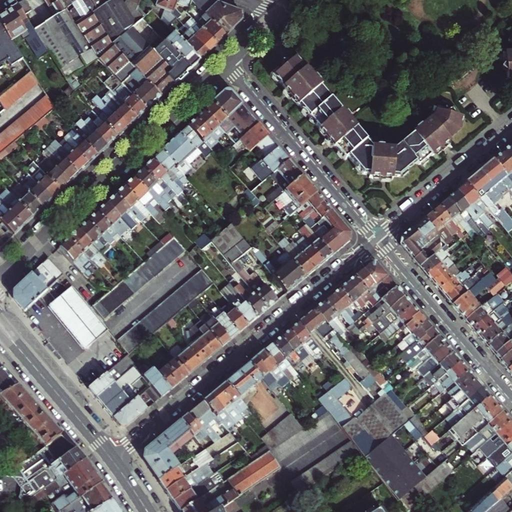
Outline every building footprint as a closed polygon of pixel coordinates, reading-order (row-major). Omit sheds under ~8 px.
[(27,7),(22,0),(17,0),(14,2),(20,11),(27,7)] [(70,22),(56,0),(42,0),(46,5),(48,3),(53,11),(50,12),(51,14),(45,19),(31,28),(45,50),(57,67),(86,48),(70,22)] [(56,0),(70,22),(93,9),(87,0),(56,0)] [(119,3),(116,0),(108,0),(93,9),(70,22),(86,48),(92,57),(102,68),(117,55),(115,52),(109,46),(114,41),(127,29),(132,23),(119,3)] [(87,0),(93,9),(108,0),(87,0)] [(120,0),(119,3),(132,23),(138,18),(131,11),(133,6),(135,0),(120,0)] [(173,1),(173,0),(151,0),(153,3),(152,6),(158,8),(154,17),(163,27),(172,19),(168,14),(170,10),(173,1)] [(192,14),(188,17),(213,45),(217,41),(222,36),(187,0),(185,6),(192,14)] [(237,12),(207,0),(187,0),(222,36),(230,29),(238,21),(237,12)] [(31,28),(20,11),(14,2),(4,9),(0,11),(0,25),(9,41),(23,32),(37,55),(45,50),(31,28)] [(141,15),(133,6),(131,11),(138,18),(141,15)] [(170,10),(168,14),(172,19),(173,19),(176,17),(170,10)] [(213,45),(188,17),(179,26),(183,31),(204,53),(208,49),(213,45)] [(0,57),(3,56),(8,63),(19,56),(9,41),(0,25),(0,57)] [(132,60),(145,48),(127,29),(114,41),(120,48),(132,60)] [(204,53),(183,31),(175,39),(195,62),(200,57),(204,53)] [(191,65),(195,62),(175,39),(171,36),(162,44),(187,70),(191,65)] [(180,76),(187,70),(162,44),(157,38),(145,48),(160,65),(167,72),(163,77),(170,85),(180,76)] [(120,48),(114,41),(109,46),(115,52),(120,48)] [(132,60),(120,48),(115,52),(117,55),(127,65),(132,60)] [(118,85),(143,111),(150,105),(161,94),(170,85),(163,77),(156,69),(160,65),(145,48),(132,60),(127,65),(132,71),(127,76),(118,85)] [(511,49),(506,54),(504,52),(504,63),(499,68),(504,72),(504,80),(511,80),(511,49)] [(127,65),(117,55),(102,68),(108,74),(118,85),(127,76),(132,71),(127,65)] [(443,143),(455,133),(459,119),(451,117),(446,110),(440,115),(431,112),(429,117),(407,135),(408,136),(392,151),(367,150),(351,131),(352,130),(337,112),(336,113),(316,89),(317,88),(302,70),(300,72),(290,60),(284,65),(276,65),(275,73),(270,77),(280,89),(279,90),(288,101),(294,108),(295,107),(315,131),(314,132),(322,141),(329,149),(330,148),(341,161),(344,158),(359,176),(365,177),(365,180),(376,181),(388,181),(389,178),(395,178),(412,164),(415,167),(426,158),(427,160),(436,152),(445,145),(443,143)] [(167,72),(160,65),(156,69),(163,77),(167,72)] [(34,81),(28,70),(0,93),(0,106),(2,108),(34,81)] [(104,90),(133,121),(137,116),(143,111),(118,85),(108,74),(98,84),(104,90)] [(104,90),(95,99),(124,130),(129,124),(133,121),(104,90)] [(216,128),(232,145),(238,140),(254,126),(246,117),(225,94),(220,93),(212,101),(201,112),(216,128)] [(124,130),(95,99),(91,94),(86,99),(97,110),(92,115),(92,116),(114,139),(119,134),(124,130)] [(0,150),(20,134),(29,126),(40,117),(49,109),(51,107),(44,95),(0,131),(0,150)] [(216,128),(201,112),(198,115),(193,119),(208,135),(215,143),(219,139),(212,131),(216,128)] [(114,139),(92,116),(87,120),(83,116),(78,120),(104,148),(109,143),(114,139)] [(43,121),(40,117),(29,126),(33,130),(43,121)] [(104,148),(78,120),(75,117),(70,122),(79,132),(74,136),(94,158),(99,153),(104,148)] [(189,123),(185,127),(207,150),(212,146),(205,138),(208,135),(193,119),(189,123)] [(254,126),(238,140),(242,144),(240,146),(242,149),(244,147),(248,151),(251,148),(263,137),(258,131),(254,126)] [(185,165),(190,161),(195,156),(198,153),(203,159),(209,153),(207,150),(185,127),(165,145),(157,153),(180,177),(188,168),(185,165)] [(94,158),(74,136),(67,129),(58,137),(85,166),(90,161),(94,158)] [(54,146),(51,149),(75,175),(80,171),(85,166),(58,137),(54,141),(58,146),(56,148),(54,146)] [(258,163),(269,176),(273,173),(285,162),(272,147),(263,137),(251,148),(262,160),(258,163)] [(511,150),(509,146),(504,150),(499,155),(511,169),(511,150)] [(75,175),(51,149),(46,153),(41,148),(37,152),(43,159),(66,184),(71,179),(75,175)] [(153,157),(148,162),(167,182),(172,178),(179,186),(184,181),(182,179),(180,177),(157,153),(153,157)] [(511,175),(511,173),(511,169),(499,155),(495,158),(490,162),(511,188),(511,175)] [(202,164),(195,156),(190,161),(197,168),(202,164)] [(34,168),(57,192),(62,187),(66,184),(43,159),(34,168)] [(53,196),(57,192),(34,168),(29,162),(23,168),(21,165),(18,168),(25,176),(48,201),(53,196)] [(167,182),(148,162),(144,166),(139,170),(161,193),(164,190),(169,195),(174,200),(179,195),(167,182)] [(285,162),(273,173),(287,189),(299,179),(291,169),(285,162)] [(475,174),(463,185),(490,216),(496,210),(488,200),(502,189),(510,199),(511,196),(511,188),(490,162),(475,174)] [(191,171),(188,168),(180,177),(182,179),(191,171)] [(135,174),(130,179),(152,202),(155,206),(162,213),(167,209),(161,202),(158,199),(162,195),(161,193),(139,170),(135,174)] [(48,201),(25,176),(17,184),(40,209),(45,204),(48,201)] [(152,202),(130,179),(126,183),(121,188),(136,204),(153,221),(157,226),(161,223),(150,211),(146,207),(152,202)] [(296,212),(305,204),(314,196),(306,187),(299,179),(287,189),(281,195),(296,212)] [(35,213),(40,209),(17,184),(7,193),(9,196),(29,218),(35,213)] [(490,216),(463,185),(458,189),(454,193),(461,201),(468,209),(492,237),(501,229),(490,216)] [(117,192),(112,196),(127,212),(138,224),(143,219),(132,208),(136,204),(121,188),(117,192)] [(165,199),(169,195),(164,190),(161,193),(162,195),(165,199)] [(9,196),(7,193),(0,199),(3,202),(9,196)] [(459,203),(461,201),(454,193),(449,197),(443,201),(456,216),(469,230),(472,227),(492,250),(499,244),(492,237),(468,209),(466,210),(459,203)] [(29,218),(9,196),(3,202),(0,199),(0,198),(0,204),(0,205),(20,228),(25,223),(29,218)] [(107,201),(103,205),(123,226),(126,230),(129,232),(134,227),(123,216),(127,212),(112,196),(107,201)] [(314,196),(305,204),(307,207),(301,212),(305,217),(320,204),(317,201),(314,196)] [(257,206),(252,200),(247,204),(253,210),(257,206)] [(456,216),(443,201),(440,204),(437,207),(449,222),(456,216)] [(150,211),(155,206),(152,202),(146,207),(150,211)] [(320,204),(305,217),(309,222),(315,217),(319,221),(328,213),(324,209),(320,204)] [(20,228),(0,205),(0,223),(11,236),(16,232),(20,228)] [(98,209),(93,214),(117,239),(121,234),(118,231),(123,226),(103,205),(98,209)] [(433,210),(428,214),(440,229),(449,222),(437,207),(433,210)] [(138,224),(127,212),(123,216),(134,227),(138,224)] [(298,223),(302,220),(295,212),(292,215),(298,223)] [(320,238),(315,242),(328,258),(334,252),(339,249),(347,241),(348,237),(342,229),(328,213),(319,221),(317,223),(322,228),(316,233),(320,238)] [(117,239),(93,214),(88,218),(83,223),(107,248),(117,239)] [(440,229),(428,214),(425,217),(421,221),(433,235),(440,229)] [(306,232),(309,229),(302,220),(298,223),(306,232)] [(408,259),(416,269),(443,247),(433,235),(421,221),(399,239),(397,246),(408,259)] [(0,246),(11,236),(0,223),(0,246)] [(80,226),(75,231),(98,257),(107,248),(83,223),(80,226)] [(322,228),(317,223),(311,227),(314,230),(316,233),(322,228)] [(126,230),(123,226),(118,231),(121,234),(126,230)] [(311,227),(309,229),(306,232),(309,235),(314,230),(311,227)] [(248,253),(238,242),(230,233),(228,230),(209,247),(228,269),(234,264),(239,260),(243,257),(248,253)] [(71,235),(65,240),(91,267),(97,261),(101,265),(103,262),(98,257),(75,231),(71,235)] [(320,238),(316,233),(311,237),(315,242),(320,238)] [(328,258),(315,242),(312,245),(306,238),(301,242),(320,265),(324,261),(328,258)] [(91,267),(65,240),(61,244),(56,249),(82,276),(91,267)] [(312,271),(299,256),(294,260),(291,257),(293,256),(279,240),(273,245),(283,257),(302,280),(307,276),(312,271)] [(91,308),(102,322),(183,256),(171,242),(162,250),(91,308)] [(293,249),(299,256),(312,271),(315,269),(320,265),(301,242),(293,249)] [(423,277),(445,259),(450,255),(443,247),(416,269),(420,273),(423,277)] [(256,255),(252,259),(260,267),(264,264),(256,255)] [(293,287),(302,280),(283,257),(277,262),(277,266),(281,270),(272,277),(273,274),(269,269),(269,270),(266,267),(262,270),(284,295),(293,287)] [(10,300),(21,314),(30,306),(57,280),(61,276),(46,259),(40,265),(31,273),(10,293),(10,297),(10,300)] [(427,281),(430,285),(450,269),(445,262),(447,261),(445,259),(423,277),(427,281)] [(234,264),(228,269),(244,289),(254,280),(249,274),(244,277),(238,270),(239,270),(234,264)] [(372,265),(368,264),(360,271),(352,278),(364,293),(374,305),(378,302),(393,289),(384,279),(372,265)] [(434,290),(437,293),(457,276),(453,271),(454,270),(452,267),(450,269),(430,285),(434,290)] [(463,323),(478,310),(470,300),(474,300),(484,290),(492,299),(500,292),(511,281),(511,279),(504,270),(493,280),(489,274),(475,285),(449,307),(457,316),(463,323)] [(443,300),(469,278),(463,271),(457,276),(437,293),(440,297),(443,300)] [(198,273),(115,343),(126,357),(210,287),(198,273)] [(364,293),(352,278),(348,281),(343,285),(356,300),(364,293)] [(469,278),(443,300),(446,304),(449,307),(475,285),(469,278)] [(340,288),(336,291),(349,306),(356,300),(343,285),(340,288)] [(273,300),(261,286),(250,296),(251,297),(263,312),(268,308),(275,302),(273,300)] [(78,324),(92,342),(104,331),(68,287),(65,290),(87,317),(78,324)] [(263,312),(251,297),(246,301),(235,289),(231,292),(236,297),(255,319),(259,315),(263,312)] [(393,289),(378,302),(382,307),(365,321),(369,326),(401,299),(398,295),(393,289)] [(87,317),(65,290),(45,306),(63,327),(81,350),(92,342),(78,324),(87,317)] [(333,294),(329,297),(352,324),(355,322),(350,317),(351,316),(345,309),(349,306),(336,291),(333,294)] [(470,332),(501,305),(497,300),(502,295),(500,292),(492,299),(478,310),(463,323),(467,328),(470,332)] [(230,309),(232,312),(245,327),(249,324),(255,319),(236,297),(231,301),(226,296),(222,300),(230,309)] [(352,324),(329,297),(326,300),(322,303),(335,318),(345,330),(352,324)] [(401,299),(369,326),(365,329),(368,333),(370,330),(372,331),(382,323),(387,328),(390,326),(410,309),(406,304),(401,299)] [(318,307),(312,311),(335,339),(341,334),(331,322),(335,318),(322,303),(318,307)] [(477,340),(508,313),(501,305),(470,332),(471,333),(473,336),(477,340)] [(232,312),(230,309),(220,318),(222,321),(232,312)] [(412,312),(410,309),(390,326),(394,331),(391,333),(393,336),(399,331),(402,329),(409,323),(408,321),(415,315),(412,312)] [(307,339),(313,333),(321,342),(326,339),(327,343),(327,344),(342,361),(339,363),(342,366),(346,363),(352,358),(351,358),(335,339),(312,311),(310,313),(308,315),(302,320),(300,322),(295,325),(307,339)] [(245,327),(232,312),(222,321),(235,336),(240,332),(245,327)] [(235,336),(222,321),(220,318),(217,313),(209,320),(209,321),(221,335),(220,336),(226,343),(231,339),(235,336)] [(480,344),(484,348),(510,326),(506,321),(511,317),(508,313),(477,340),(480,344)] [(402,329),(399,331),(405,338),(423,324),(419,320),(415,315),(408,321),(409,323),(402,329)] [(201,328),(206,334),(219,350),(222,346),(226,343),(220,336),(221,335),(209,321),(201,328)] [(372,340),(387,328),(382,323),(372,331),(369,336),(372,340)] [(197,324),(189,330),(186,332),(182,333),(183,342),(187,342),(187,345),(188,346),(202,363),(211,356),(219,350),(206,334),(201,328),(197,324)] [(426,328),(423,324),(405,338),(397,345),(404,354),(414,345),(415,346),(423,339),(421,337),(429,331),(426,328)] [(490,355),(497,364),(511,350),(511,338),(510,336),(511,334),(511,324),(510,326),(484,348),(490,355)] [(318,353),(307,339),(295,325),(292,328),(287,332),(307,356),(310,360),(318,353)] [(415,346),(414,345),(404,354),(397,360),(404,367),(436,340),(433,336),(429,331),(421,337),(423,339),(415,346)] [(307,356),(287,332),(283,335),(278,340),(298,363),(307,356)] [(290,371),(299,364),(298,363),(278,340),(275,343),(270,346),(290,371)] [(404,367),(411,375),(443,348),(441,345),(436,340),(404,367)] [(179,353),(180,356),(171,364),(183,379),(193,371),(202,363),(188,346),(179,353)] [(290,371),(270,346),(266,350),(262,353),(288,385),(295,378),(290,371)] [(429,374),(450,356),(447,352),(443,348),(411,375),(413,379),(425,369),(429,374)] [(500,368),(504,372),(511,365),(511,350),(497,364),(500,368)] [(288,385),(262,353),(258,356),(253,360),(274,385),(279,391),(288,385)] [(351,358),(352,358),(358,365),(362,362),(355,354),(351,358)] [(429,389),(431,387),(458,365),(455,361),(450,356),(429,374),(421,381),(429,389)] [(91,398),(94,401),(132,370),(134,369),(125,358),(85,391),(87,394),(91,398)] [(406,423),(399,415),(394,409),(385,397),(358,365),(352,358),(346,363),(357,377),(352,381),(371,404),(350,422),(334,403),(348,391),(348,387),(342,381),(334,388),(316,403),(327,416),(333,423),(348,442),(356,454),(362,461),(386,440),(406,423)] [(274,385),(253,360),(250,363),(246,366),(259,382),(267,391),(274,385)] [(177,384),(183,379),(171,364),(154,378),(167,393),(177,384)] [(439,396),(439,395),(465,373),(462,369),(458,365),(431,387),(439,396)] [(231,392),(238,400),(259,382),(246,366),(235,375),(223,385),(230,393),(231,392)] [(132,370),(94,401),(97,406),(102,411),(129,388),(134,383),(140,379),(132,370)] [(0,397),(17,389),(9,379),(2,371),(0,371),(0,397)] [(167,393),(154,378),(150,373),(141,380),(149,390),(157,401),(163,396),(167,393)] [(465,373),(439,395),(444,401),(441,404),(443,406),(449,401),(472,382),(469,378),(465,373)] [(330,383),(334,388),(342,381),(338,376),(330,383)] [(140,379),(134,383),(143,394),(149,390),(141,380),(140,379)] [(472,382),(449,401),(456,410),(466,402),(480,390),(476,386),(472,382)] [(237,401),(238,400),(231,392),(230,393),(223,385),(220,388),(217,391),(230,407),(233,411),(238,406),(242,412),(244,410),(237,401)] [(105,415),(111,422),(130,406),(125,400),(134,393),(129,388),(102,411),(105,415)] [(0,399),(21,422),(36,409),(26,398),(17,389),(0,397),(0,399)] [(152,405),(157,401),(149,390),(143,394),(152,405)] [(480,390),(466,402),(468,406),(458,414),(455,411),(442,422),(450,431),(488,400),(484,395),(480,390)] [(230,407),(217,391),(212,395),(208,398),(214,406),(216,405),(222,413),(230,407)] [(204,401),(201,404),(214,420),(222,429),(229,422),(225,418),(222,414),(222,413),(216,405),(214,406),(208,398),(204,401)] [(461,446),(500,414),(494,407),(488,400),(450,431),(448,433),(461,446)] [(130,406),(111,422),(114,427),(115,428),(122,430),(140,415),(144,411),(135,401),(130,406)] [(214,420),(201,404),(194,410),(185,418),(193,428),(194,426),(200,433),(214,420)] [(399,405),(394,409),(399,415),(404,411),(399,405)] [(222,414),(225,418),(228,415),(232,420),(229,422),(232,426),(240,419),(233,411),(230,407),(222,413),(222,414)] [(40,413),(36,409),(21,422),(28,430),(43,417),(40,413)] [(404,411),(399,415),(406,423),(410,419),(404,411)] [(300,431),(276,448),(266,454),(274,464),(333,423),(327,416),(325,416),(324,414),(300,431)] [(471,455),(508,424),(505,419),(503,417),(500,414),(461,446),(458,449),(467,459),(471,455)] [(46,448),(62,437),(56,431),(43,417),(28,430),(26,432),(31,438),(34,436),(46,448)] [(266,435),(276,448),(300,431),(288,417),(266,435)] [(182,420),(178,423),(187,435),(189,437),(196,445),(204,438),(200,433),(194,426),(193,428),(185,418),(182,420)] [(406,423),(413,431),(419,426),(412,418),(410,419),(406,423)] [(164,455),(187,435),(178,423),(165,434),(154,443),(164,455)] [(488,450),(492,454),(511,436),(511,428),(508,424),(471,455),(475,460),(488,450)] [(419,426),(413,431),(420,440),(426,435),(419,426)] [(438,441),(430,432),(426,435),(420,440),(428,450),(433,445),(438,441)] [(62,436),(62,437),(46,448),(53,460),(72,447),(67,441),(62,436)] [(484,461),(493,472),(511,454),(511,436),(492,454),(484,461)] [(386,440),(362,461),(394,502),(420,481),(386,440)] [(287,484),(295,496),(356,454),(348,442),(287,484)] [(156,483),(167,476),(156,461),(164,455),(154,443),(141,454),(140,461),(147,472),(156,483)] [(47,488),(52,484),(85,462),(80,455),(73,446),(72,447),(53,460),(46,448),(35,455),(21,464),(9,471),(10,472),(21,473),(28,484),(26,494),(31,500),(41,492),(47,488)] [(215,511),(217,511),(220,509),(278,470),(274,464),(266,454),(225,482),(230,490),(201,509),(196,502),(180,511),(215,511)] [(511,454),(493,472),(501,481),(511,471),(511,454)] [(167,476),(175,470),(164,455),(156,461),(167,476)] [(73,490),(95,475),(91,470),(85,462),(52,484),(47,488),(52,494),(58,501),(64,496),(73,490)] [(420,481),(394,502),(401,511),(405,511),(449,474),(440,464),(420,481)] [(200,484),(213,475),(206,465),(201,468),(204,473),(196,479),(200,484)] [(158,487),(163,494),(179,483),(175,476),(180,472),(177,468),(175,470),(167,476),(156,483),(158,487)] [(170,504),(190,491),(200,484),(196,479),(204,473),(201,468),(179,483),(163,494),(166,499),(170,504)] [(511,471),(501,481),(468,511),(486,511),(498,502),(511,489),(511,471)] [(209,493),(224,483),(217,472),(213,475),(200,484),(190,491),(195,499),(197,497),(199,500),(203,497),(200,493),(206,489),(209,493)] [(71,505),(82,498),(102,484),(98,479),(95,475),(73,490),(76,494),(67,500),(71,505)] [(90,511),(112,500),(108,492),(102,484),(82,498),(71,505),(61,511),(90,511)] [(64,496),(58,501),(52,494),(47,488),(41,492),(45,496),(57,511),(61,511),(71,505),(67,500),(64,496)] [(200,493),(203,497),(209,493),(206,489),(200,493)] [(175,511),(180,511),(196,502),(199,500),(197,497),(195,499),(190,491),(170,504),(174,510),(175,511)] [(45,496),(41,492),(31,500),(30,501),(34,505),(45,496)] [(111,511),(118,509),(116,505),(112,500),(90,511),(111,511)] [(505,511),(498,502),(486,511),(505,511)]
